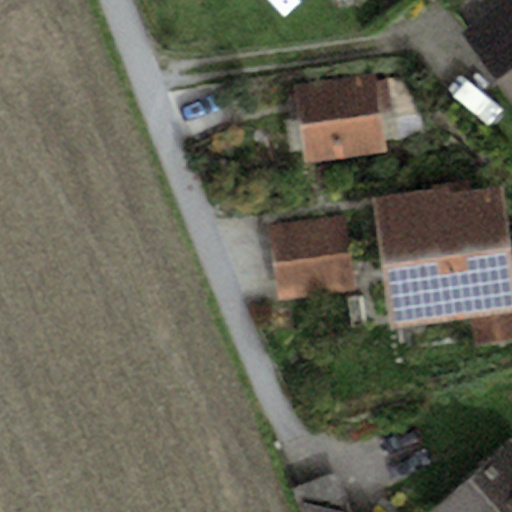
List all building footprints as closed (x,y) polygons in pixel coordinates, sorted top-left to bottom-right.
[(511,3),(463,41),(511,104),(511,3)] [(395,77),(296,89),(305,161),(388,150),(383,111),(399,109),(395,77)] [(449,187),(372,196),(388,332),(468,323),(470,346),(511,340),(511,267),(503,187),(449,194),(449,187)] [(344,219),(267,227),(275,299),(352,291),(344,219)] [(511,511),(511,442),(433,511),(511,511)] [(348,511),(335,475),(295,490),(302,511),(348,511)]
